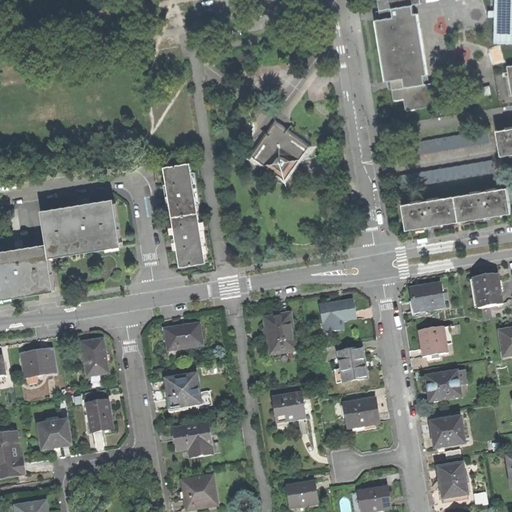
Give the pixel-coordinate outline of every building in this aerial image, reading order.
[(381,0),(384,16),(417,11),(416,2),(424,1),(423,0),(381,0)] [(420,10),(417,11),(384,16),(380,17),(390,79),(394,78),(427,73),(430,72),(420,10)] [(428,82),(427,73),(394,78),(395,83),(397,97),(407,96),(409,108),(439,103),(435,81),(428,82)] [(314,148),(279,123),(254,160),(288,184),(314,148)] [(511,150),(511,125),(502,127),(506,152),(511,150)] [(401,156),(494,140),(491,127),(399,142),(401,156)] [(406,185),(499,169),(497,156),(404,172),(406,185)] [(169,166),(172,184),(177,208),(178,216),(204,212),(195,162),(169,166)] [(459,193),(463,218),(466,218),(475,216),(479,215),(481,215),(507,211),(511,209),(511,186),(511,185),(503,186),(492,188),(486,189),(476,190),(459,193)] [(461,218),(463,218),(459,193),(444,196),(434,198),(427,199),(417,200),(408,202),(412,227),(421,225),(447,221),(448,220),(452,220),(461,218)] [(54,254),(126,242),(119,203),(86,209),(47,215),(53,248),(54,254)] [(178,216),(180,224),(184,247),(187,266),(213,261),(204,212),(178,216)] [(0,297),(59,288),(54,254),(53,248),(17,253),(0,256),(0,297)] [(479,310),(502,307),(498,277),(484,280),(474,281),(479,310)] [(410,291),(413,314),(427,312),(442,309),(438,287),(431,288),(425,289),(418,290),(410,291)] [(335,304),(318,306),(323,335),(343,332),(342,324),(356,322),(352,301),(335,304)] [(268,358),(297,353),(291,314),(262,319),(267,350),(268,358)] [(167,352),(202,347),(198,325),(188,326),(176,328),(177,331),(164,333),(167,352)] [(448,329),(443,330),(445,347),(451,346),(448,329)] [(445,347),(443,330),(417,334),(419,346),(421,359),(447,355),(445,347)] [(501,360),(511,358),(511,330),(497,333),(501,360)] [(85,377),(107,374),(104,357),(101,340),(80,343),(85,377)] [(26,356),(19,357),(22,379),(52,374),(48,351),(30,354),(30,355),(26,356)] [(338,355),(340,369),(342,383),(365,379),(363,365),(361,351),(338,355)] [(335,384),(342,383),(340,369),(333,371),(335,384)] [(461,371),(441,375),(441,378),(425,381),(427,394),(429,404),(441,402),(441,401),(460,398),(458,382),(464,381),(461,371)] [(168,412),(200,407),(196,375),(163,381),(165,397),(168,412)] [(294,423),(304,421),(300,394),(270,398),(275,426),(294,423)] [(374,400),(343,405),(347,430),(378,425),(377,416),(374,400)] [(109,417),(106,402),(85,406),(90,433),(111,429),(109,417)] [(463,445),(459,419),(429,424),(431,437),(433,450),(463,445)] [(65,422),(56,423),(45,425),(37,426),(41,451),(54,449),(69,447),(65,422)] [(188,461),(212,457),(207,425),(171,430),(174,446),(175,455),(187,453),(188,461)] [(19,463),(18,461),(14,435),(12,435),(0,437),(0,477),(8,476),(16,475),(14,464),(19,463)] [(22,460),(18,461),(19,463),(14,464),(16,475),(25,473),(22,460)] [(467,497),(461,466),(437,470),(439,484),(440,491),(442,490),(444,500),(467,497)] [(184,511),(190,511),(217,508),(212,477),(179,482),(182,498),(184,511)] [(288,510),(316,505),(313,487),(312,483),(284,488),(288,510)] [(386,489),(365,492),(368,511),(378,511),(389,510),(388,502),(386,489)] [(368,511),(365,492),(358,493),(360,511),(368,511)] [(15,511),(47,511),(46,502),(15,507),(15,511)]
